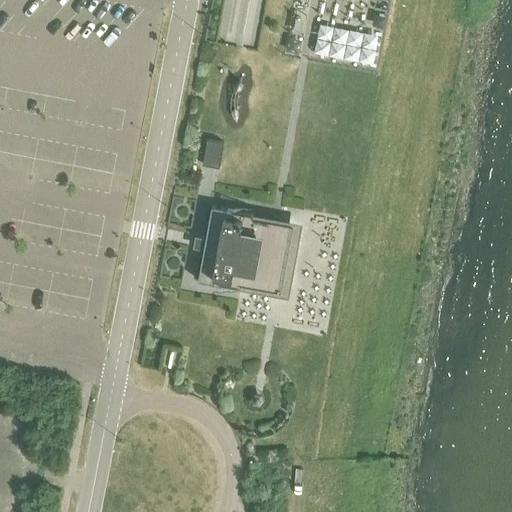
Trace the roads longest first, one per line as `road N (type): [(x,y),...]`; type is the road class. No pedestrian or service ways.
road 1 (unclassified): [(112,392),(186,0)]
road 2 (unclassified): [(227,511),(234,467),(219,429),(187,407),(112,392)]
road 3 (unclassified): [(112,392),(87,511)]
